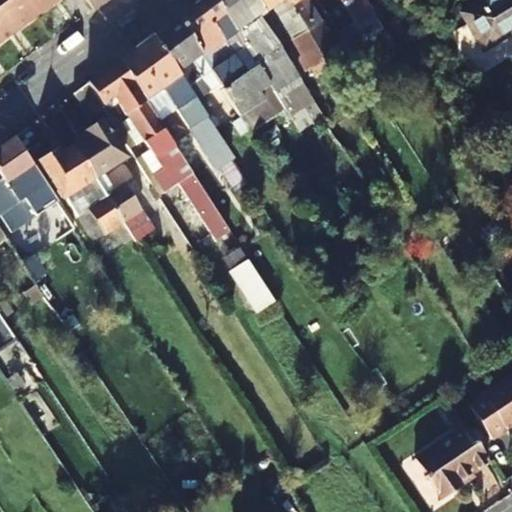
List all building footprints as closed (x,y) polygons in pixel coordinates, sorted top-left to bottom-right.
[(0,0),(0,15),(12,31),(35,15),(23,0),(0,0)] [(23,0),(35,15),(54,0),(23,0)] [(84,0),(91,10),(104,0),(84,0)] [(215,0),(203,0),(178,19),(222,86),(224,89),(223,90),(250,132),(286,109),(215,0)] [(313,102),(259,19),(246,0),(215,0),(286,109),(291,117),(313,102)] [(246,0),(259,19),(273,10),(293,41),(288,44),(306,74),(310,72),(316,68),(326,62),(286,0),(246,0)] [(286,0),(326,62),(342,51),(323,21),(320,23),(305,0),(286,0)] [(342,0),(357,23),(373,12),(365,0),(342,0)] [(511,0),(483,0),(461,13),(468,24),(484,51),(511,33),(511,0)] [(0,39),(12,31),(0,15),(0,39)] [(198,102),(222,86),(178,19),(154,36),(198,102)] [(168,97),(217,169),(233,159),(206,117),(207,116),(198,102),(154,36),(120,61),(152,109),(168,97)] [(183,182),(216,234),(227,227),(152,109),(120,61),(87,85),(102,108),(160,197),(183,182)] [(316,68),(310,72),(315,79),(321,76),(316,68)] [(88,117),(102,108),(87,85),(74,95),(88,117)] [(124,223),(143,211),(126,185),(115,192),(103,173),(125,158),(103,122),(86,133),(89,138),(75,147),(124,223)] [(29,160),(43,151),(28,128),(15,138),(29,160)] [(31,209),(81,285),(102,272),(88,251),(86,252),(55,204),(57,203),(29,160),(15,138),(0,148),(0,175),(15,199),(4,207),(13,220),(31,209)] [(63,199),(65,198),(94,243),(96,241),(118,227),(124,223),(75,147),(60,156),(57,151),(40,163),(63,199)] [(455,232),(435,197),(418,207),(439,242),(441,241),(455,232)] [(411,211),(432,246),(439,242),(418,207),(411,211)] [(124,223),(137,242),(155,231),(143,211),(124,223)] [(110,262),(131,248),(118,227),(96,241),(110,262)] [(0,312),(9,307),(0,292),(0,232),(2,231),(0,228),(0,312)] [(9,241),(37,283),(48,276),(21,234),(9,241)] [(218,260),(253,315),(273,302),(238,247),(218,260)] [(81,285),(98,311),(119,297),(102,272),(81,285)] [(0,327),(0,347),(13,342),(5,325),(0,327)] [(511,378),(471,406),(492,439),(511,425),(511,378)] [(462,490),(459,485),(491,464),(465,425),(415,456),(444,501),(462,490)]
